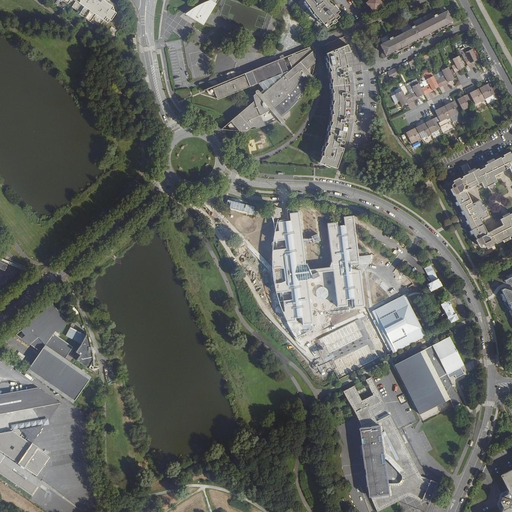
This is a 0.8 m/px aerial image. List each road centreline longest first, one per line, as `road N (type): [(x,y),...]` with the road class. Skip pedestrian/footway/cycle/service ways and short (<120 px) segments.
road 1 (tertiary): [(219,170),(260,183),(352,191),(418,225),(446,252),(481,314),(491,391)]
road 2 (tertiary): [(171,178),(0,324)]
road 3 (residential): [(358,145),(363,65),(384,64),(474,19)]
road 4 (tertiary): [(143,0),(149,77),(171,141)]
road 5 (tertiary): [(188,132),(160,90),(153,0)]
road 6 (tertiary): [(491,391),(486,427),(451,511)]
